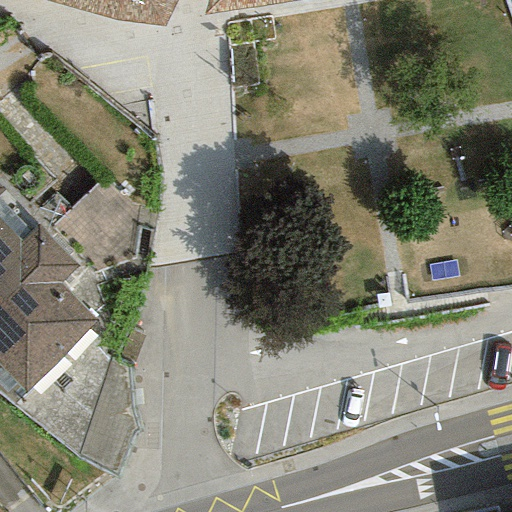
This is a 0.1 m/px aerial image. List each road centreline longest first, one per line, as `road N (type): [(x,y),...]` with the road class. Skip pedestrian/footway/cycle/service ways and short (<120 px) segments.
road 1 (residential): [(198,0),(189,45),(187,378),(198,511)]
road 2 (secondary): [(281,511),(511,443)]
